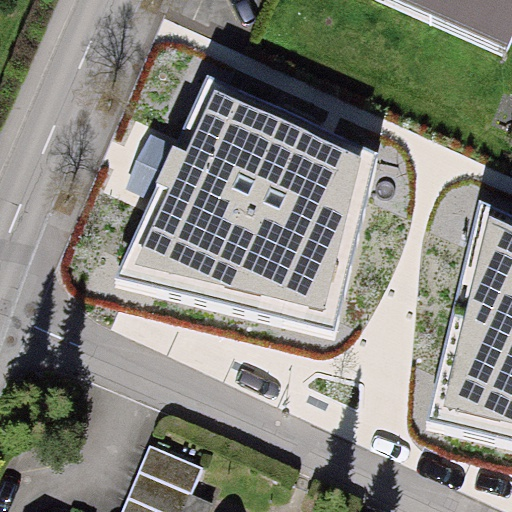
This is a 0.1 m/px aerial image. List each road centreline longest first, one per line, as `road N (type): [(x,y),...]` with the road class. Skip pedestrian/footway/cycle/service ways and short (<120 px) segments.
road 1 (residential): [(0,343),(385,511)]
road 2 (primary): [(0,282),(119,0)]
